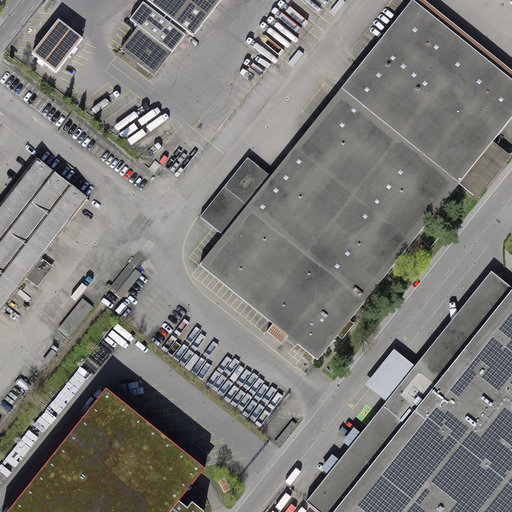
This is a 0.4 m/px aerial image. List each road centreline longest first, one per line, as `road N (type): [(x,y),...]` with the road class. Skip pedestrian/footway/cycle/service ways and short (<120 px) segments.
road 1 (unclassified): [(247,511),(511,182)]
road 2 (unknown): [(0,484),(104,364),(137,374),(278,473)]
road 3 (unknown): [(170,242),(374,0)]
road 4 (unknown): [(170,242),(215,304),(332,406)]
road 5 (unknown): [(224,43),(177,111),(102,53),(101,14)]
road 6 (unknown): [(0,361),(135,210)]
road 7 (unknown): [(20,115),(135,210)]
